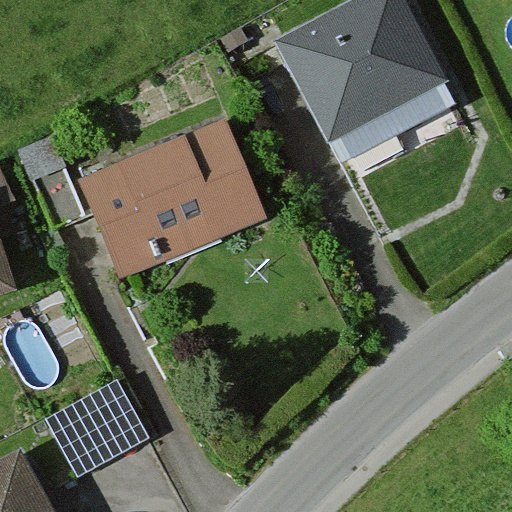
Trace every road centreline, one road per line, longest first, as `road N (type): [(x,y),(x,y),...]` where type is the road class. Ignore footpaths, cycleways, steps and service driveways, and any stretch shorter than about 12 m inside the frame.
road 1 (tertiary): [(270,511),(511,295)]
road 2 (unknown): [(439,360),(295,143)]
